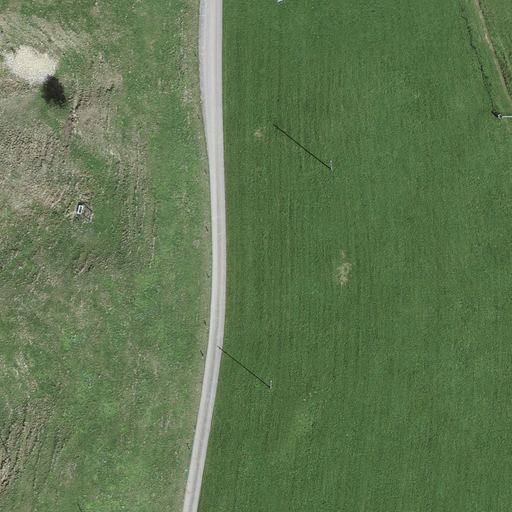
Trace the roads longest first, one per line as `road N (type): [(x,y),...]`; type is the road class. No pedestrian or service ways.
road 1 (unclassified): [(185,511),(215,304),(211,0)]
road 2 (track): [(474,0),(511,120)]
